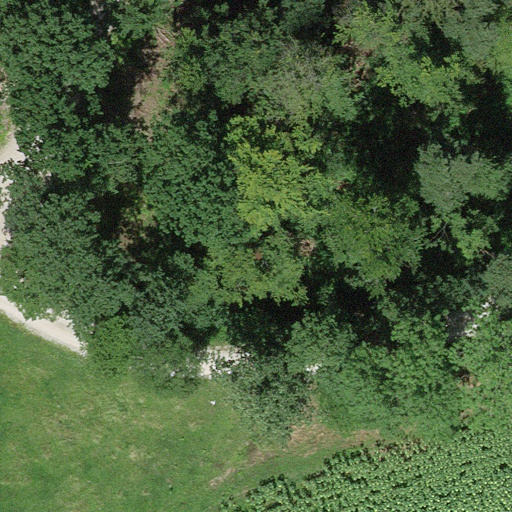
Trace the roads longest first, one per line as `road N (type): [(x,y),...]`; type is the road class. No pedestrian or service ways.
road 1 (track): [(0,293),(73,332),(175,363),(281,362),(422,338),(511,300)]
road 2 (track): [(82,0),(0,147)]
